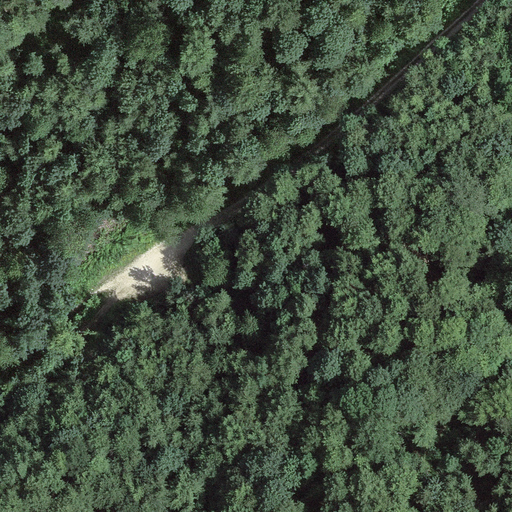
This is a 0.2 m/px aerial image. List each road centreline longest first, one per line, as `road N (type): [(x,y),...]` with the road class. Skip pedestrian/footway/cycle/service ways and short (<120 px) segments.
road 1 (track): [(133,273),(309,154),(481,0)]
road 2 (track): [(0,440),(133,273)]
road 3 (track): [(133,273),(85,295),(0,381)]
road 4 (track): [(511,377),(460,426),(410,511)]
